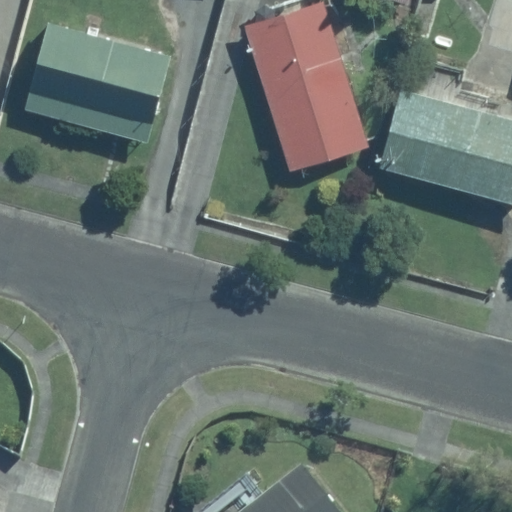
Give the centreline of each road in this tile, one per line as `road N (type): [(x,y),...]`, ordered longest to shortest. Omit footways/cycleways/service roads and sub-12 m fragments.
road 1 (residential): [(144,286),(511,382)]
road 2 (residential): [(83,511),(144,286)]
road 3 (residential): [(0,247),(144,286)]
